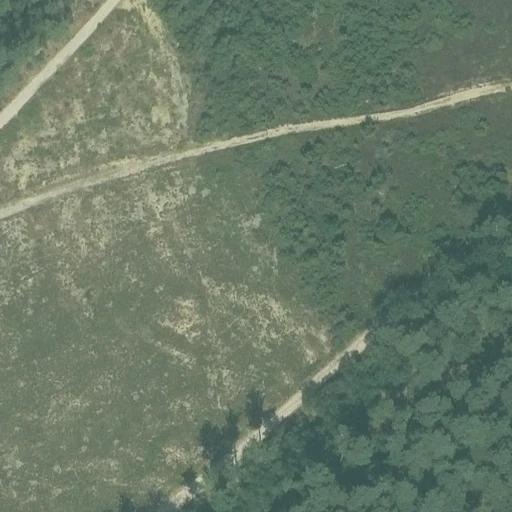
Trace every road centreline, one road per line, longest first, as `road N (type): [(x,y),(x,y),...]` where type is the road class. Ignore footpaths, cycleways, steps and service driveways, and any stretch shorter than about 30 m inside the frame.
road 1 (track): [(0,213),(107,174),(287,128),(511,87)]
road 2 (track): [(167,511),(511,219)]
